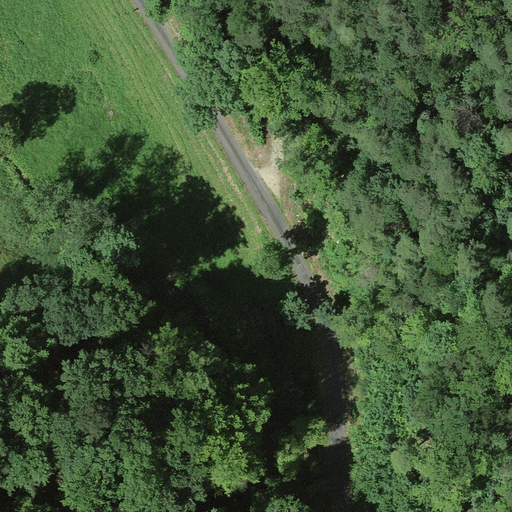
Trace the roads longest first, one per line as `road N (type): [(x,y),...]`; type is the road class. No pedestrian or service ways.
road 1 (residential): [(362,511),(348,399),(207,102),(140,0)]
road 2 (track): [(282,248),(240,0)]
